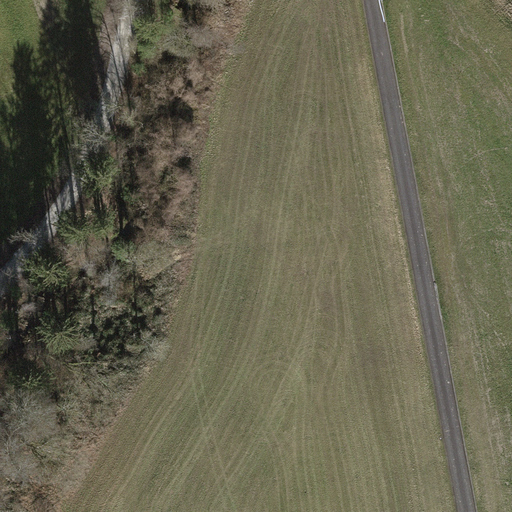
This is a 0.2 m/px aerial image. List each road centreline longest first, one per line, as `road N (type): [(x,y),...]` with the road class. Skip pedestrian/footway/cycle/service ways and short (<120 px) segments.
road 1 (track): [(370,0),(467,511)]
road 2 (track): [(0,289),(55,204),(116,72),(135,0)]
